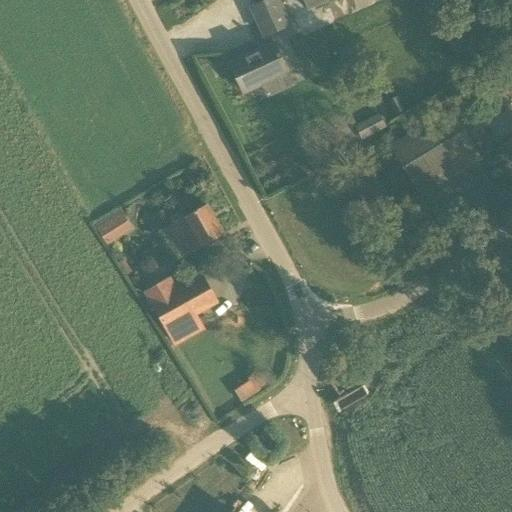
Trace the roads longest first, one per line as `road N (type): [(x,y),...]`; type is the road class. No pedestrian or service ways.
road 1 (unclassified): [(294,286),(142,0)]
road 2 (unclassified): [(308,383),(120,511)]
road 3 (unclassified): [(380,313),(511,228)]
road 4 (unclassified): [(335,511),(308,383)]
